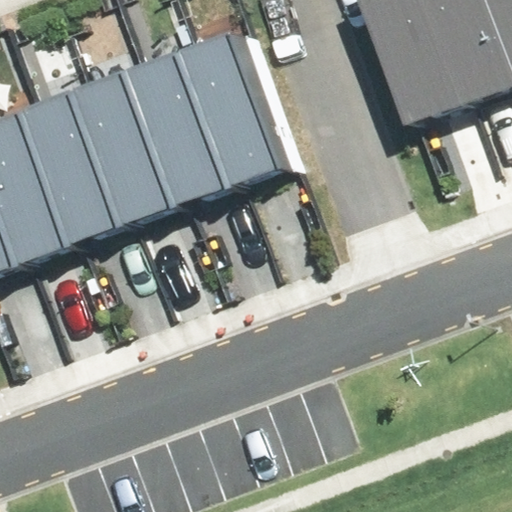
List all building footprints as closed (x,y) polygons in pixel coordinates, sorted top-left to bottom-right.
[(461,89),(428,0),(368,0),(408,108),(461,89)] [(511,70),(511,66),(487,0),(428,0),(461,89),(511,70)] [(511,0),(487,0),(511,66),(511,0)] [(282,170),(230,29),(177,49),(229,190),(282,170)] [(229,190),(177,49),(124,68),(176,209),(229,190)] [(176,209),(124,68),(71,87),(124,228),(176,209)] [(124,228),(71,87),(18,107),(71,248),(124,228)] [(71,248),(18,107),(0,113),(0,219),(18,267),(71,248)] [(0,273),(18,267),(0,219),(0,273)]
